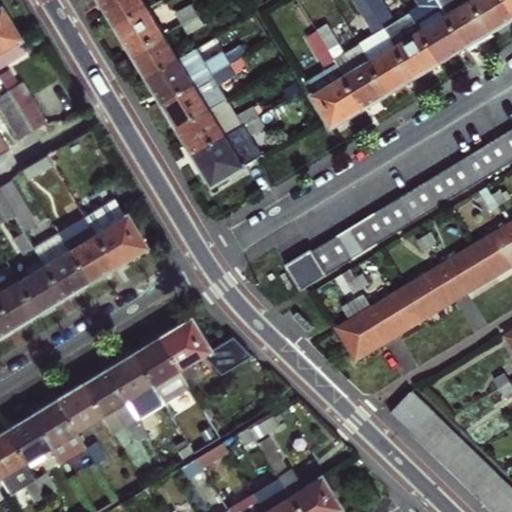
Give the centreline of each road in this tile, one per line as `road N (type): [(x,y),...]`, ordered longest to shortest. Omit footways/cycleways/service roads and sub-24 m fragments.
road 1 (residential): [(511,74),(206,261)]
road 2 (secondary): [(439,499),(264,332),(206,261)]
road 3 (secondary): [(206,261),(48,0)]
road 4 (residential): [(0,389),(206,261)]
